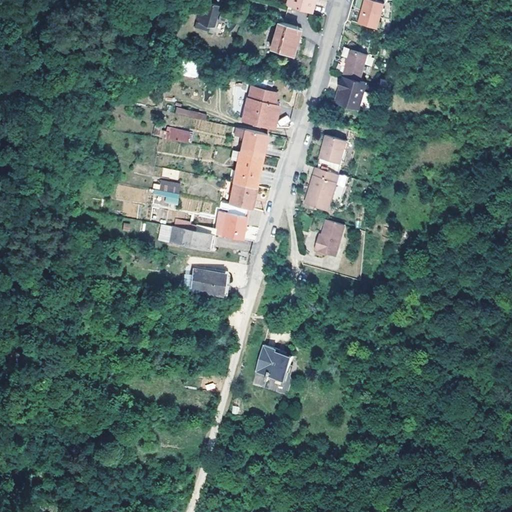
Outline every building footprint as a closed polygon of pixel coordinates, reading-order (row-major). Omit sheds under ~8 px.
[(311,12),(314,0),(287,0),(285,5),(311,12)] [(386,0),(366,0),(364,9),(368,10),(364,20),(380,24),(386,0)] [(202,21),(215,24),(220,4),(207,1),(202,21)] [(299,28),(278,22),(270,49),(292,54),(299,28)] [(344,74),(360,78),(366,51),(349,47),(343,74),(344,74)] [(181,76),(197,78),(198,61),(183,60),(181,76)] [(360,105),(366,80),(360,78),(344,74),(340,89),(345,91),(343,100),(360,105)] [(280,105),(247,97),(244,112),(250,114),(248,122),(274,128),(280,105)] [(205,120),(206,115),(177,106),(174,114),(197,121),(196,126),(222,134),(224,126),(205,120)] [(250,114),(244,112),(242,121),(248,122),(250,114)] [(352,128),(330,123),(322,156),(343,162),(352,128)] [(167,140),(188,143),(189,133),(169,129),(167,140)] [(238,162),(234,181),(255,186),(262,156),(267,135),(245,130),(240,152),(238,162)] [(225,161),(224,147),(215,147),(215,161),(225,161)] [(238,162),(240,152),(232,151),(231,160),(238,162)] [(340,204),(349,175),(317,166),(314,174),(316,175),(311,194),(309,193),(307,202),(329,209),(330,202),(340,204)] [(255,186),(234,181),(229,204),(251,208),(255,186)] [(154,190),(179,194),(180,185),(161,182),(160,186),(155,185),(154,190)] [(215,235),(243,239),(249,210),(221,205),(220,210),(229,211),(228,213),(219,212),(215,235)] [(346,224),(328,219),(323,234),(321,241),(318,240),(315,248),(338,255),(346,224)] [(132,232),(133,223),(123,223),(123,231),(132,232)] [(171,242),(173,228),(161,226),(158,239),(171,242)] [(211,249),(215,235),(173,228),(171,242),(211,249)] [(201,292),(221,295),(225,274),(204,271),(193,270),(192,277),(183,275),(181,290),(201,292)] [(221,295),(227,295),(230,275),(225,274),(221,295)] [(285,380),(293,355),(275,350),(276,347),(264,344),(256,372),(285,380)]
